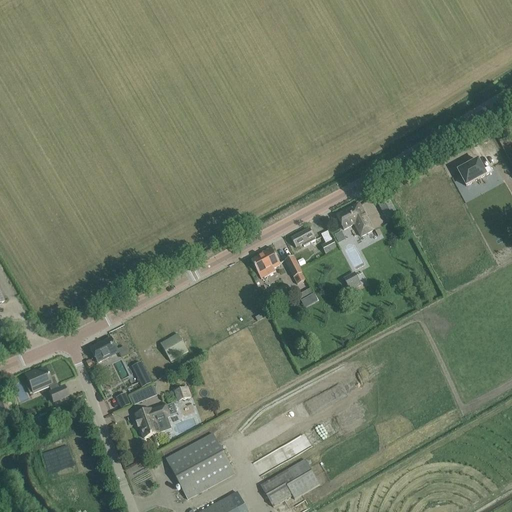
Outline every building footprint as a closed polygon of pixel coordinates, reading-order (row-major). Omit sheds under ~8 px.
[(497,150),(500,155),(506,151),(503,146),(497,150)] [(478,159),(458,170),(466,185),(492,171),(489,167),(484,170),(478,159)] [(336,216),(341,225),(344,230),(354,225),(361,237),(373,230),(359,204),(336,216)] [(304,247),(312,243),(314,249),(319,247),(314,238),(310,229),(291,239),(296,248),(303,244),(304,247)] [(322,247),(326,255),(329,254),(331,257),(339,252),(328,231),(321,234),(326,244),(322,247)] [(256,270),(262,280),(275,272),(273,269),(281,265),(276,257),(272,249),(262,254),(263,255),(252,261),(256,270)] [(285,261),(297,285),(306,281),(294,257),(285,261)] [(343,279),(350,291),(361,286),(354,273),(343,279)] [(314,294),(301,301),(305,308),(307,306),(313,303),(318,300),(314,294)] [(161,344),(166,353),(171,362),(188,352),(178,334),(161,344)] [(90,349),(98,363),(119,353),(112,339),(90,349)] [(29,385),(32,393),(33,394),(49,387),(51,392),(49,393),(53,403),(68,397),(64,387),(58,389),(54,377),(49,379),(45,369),(36,372),(35,371),(25,376),(29,385)] [(115,382),(108,385),(111,392),(118,389),(115,382)] [(189,387),(174,392),(178,403),(192,398),(189,387)] [(151,410),(136,415),(137,420),(136,421),(138,428),(140,427),(144,439),(159,434),(155,422),(170,417),(166,407),(151,412),(151,410)] [(22,422),(18,412),(12,415),(16,424),(22,422)] [(213,435),(175,455),(166,460),(187,500),(235,475),(213,435)] [(304,460),(287,470),(261,485),(274,507),(292,496),(295,501),(320,486),(304,460)] [(248,511),(239,493),(222,501),(201,511),(248,511)]
